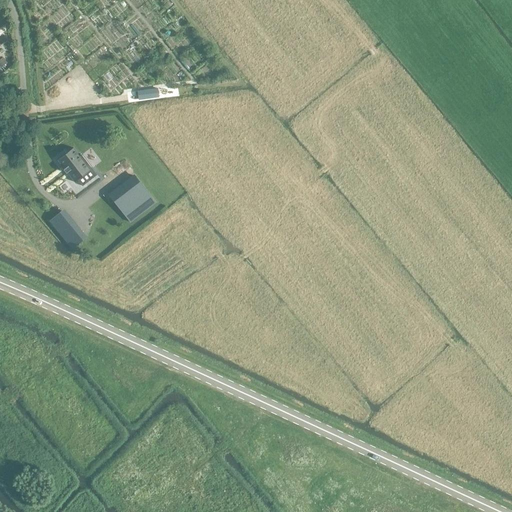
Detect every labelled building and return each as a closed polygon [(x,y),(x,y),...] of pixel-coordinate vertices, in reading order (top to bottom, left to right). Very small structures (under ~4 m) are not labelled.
[(162,91),(146,92),(147,99),(163,97),(162,91)] [(127,94),(130,103),(139,101),(137,92),(127,94)] [(58,159),(57,160),(58,161),(63,167),(64,169),(64,170),(65,169),(67,172),(66,172),(67,173),(74,182),(92,169),(96,174),(95,176),(97,175),(92,168),(90,169),(80,157),(82,155),(81,155),(80,156),(73,148),(61,157),(58,159)] [(129,176),(107,193),(127,218),(149,201),(130,178),(129,176)] [(64,208),(49,221),(72,249),(87,237),(64,208)]
